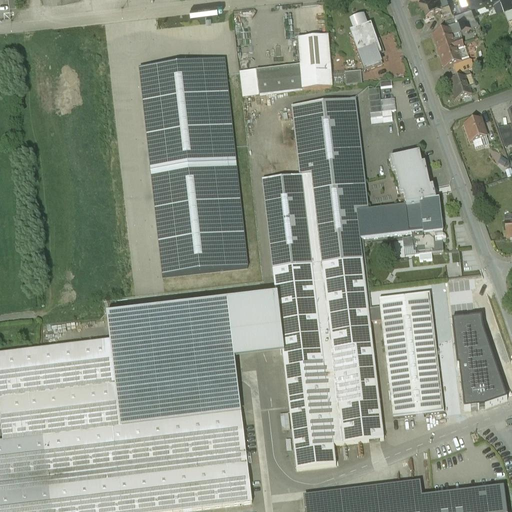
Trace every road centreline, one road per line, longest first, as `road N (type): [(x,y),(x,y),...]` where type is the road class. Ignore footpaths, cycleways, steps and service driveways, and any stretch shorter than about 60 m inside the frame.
road 1 (residential): [(268,0),(0,30)]
road 2 (residential): [(496,271),(437,122)]
road 3 (residential): [(437,122),(396,0)]
